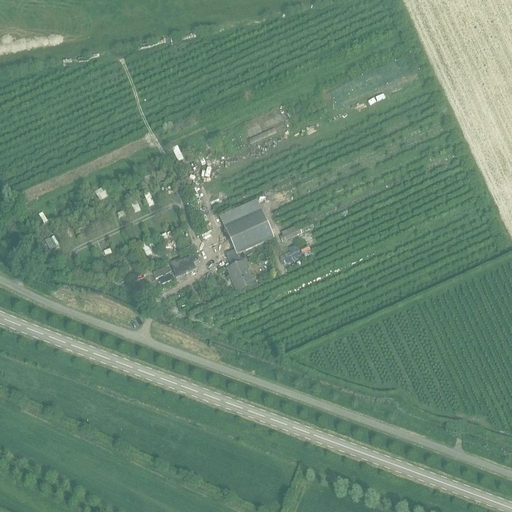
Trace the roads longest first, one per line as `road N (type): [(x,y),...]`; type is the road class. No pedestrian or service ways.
road 1 (unclassified): [(511,472),(0,278)]
road 2 (secondary): [(0,316),(511,508)]
